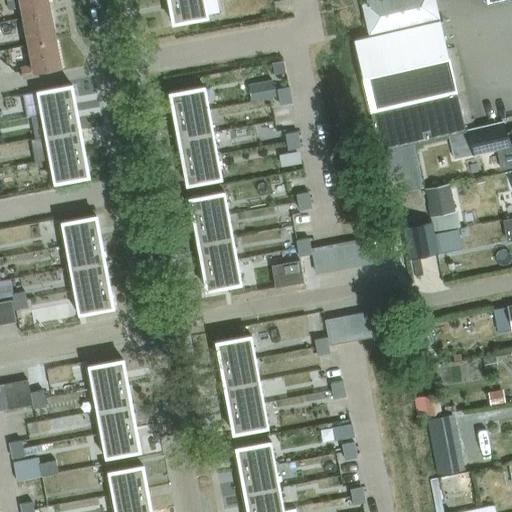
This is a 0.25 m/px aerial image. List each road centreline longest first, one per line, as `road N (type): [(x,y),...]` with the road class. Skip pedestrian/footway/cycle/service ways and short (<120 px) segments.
road 1 (residential): [(157,325),(384,284),(430,300),(511,283)]
road 2 (residential): [(157,325),(101,0)]
road 3 (residential): [(191,511),(157,325)]
road 4 (residential): [(0,355),(157,325)]
